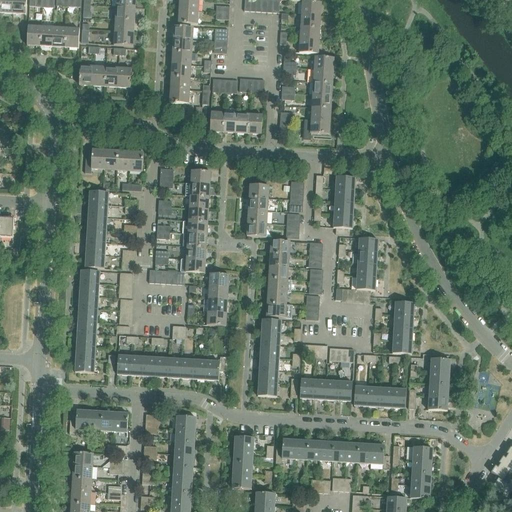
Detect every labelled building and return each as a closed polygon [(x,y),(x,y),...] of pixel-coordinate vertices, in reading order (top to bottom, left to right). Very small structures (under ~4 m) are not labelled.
[(0,0),(0,14),(13,15),(13,0),(0,0)] [(13,0),(13,15),(26,15),(26,0),(13,0)] [(116,0),(116,8),(135,9),(135,0),(116,0)] [(179,0),(179,12),(198,13),(199,0),(194,0),(179,0)] [(302,3),(302,16),(321,17),(321,4),(302,3)] [(116,8),(116,21),(135,22),(135,9),(116,8)] [(198,13),(179,12),(179,25),(198,26),(198,13)] [(302,16),(301,28),(320,30),(321,17),(302,16)] [(135,22),(116,21),(115,33),(134,34),(135,22)] [(27,46),(40,47),(41,28),(28,27),(27,46)] [(174,27),(174,40),(193,42),(193,29),(174,27)] [(54,29),(41,28),(40,47),(53,48),(54,29)] [(301,28),(300,41),(319,42),(320,30),(301,28)] [(66,29),(54,29),(53,48),(65,49),(65,48),(66,29)] [(66,29),(65,48),(78,49),(80,30),(66,29)] [(134,34),(115,33),(114,46),(133,47),(134,34)] [(174,40),(173,53),(192,54),(193,42),(174,40)] [(319,42),(300,41),(299,54),(318,55),(319,42)] [(191,67),(192,54),(173,53),(172,66),(191,67)] [(315,58),(314,71),(333,72),(334,59),(315,58)] [(190,79),(191,67),(172,66),(171,78),(190,79)] [(79,86),(92,87),(94,68),(80,67),(79,86)] [(92,87),(105,88),(106,69),(94,68),(92,87)] [(105,88),(118,88),(119,69),(106,69),(105,88)] [(119,69),(118,88),(131,89),(132,70),(119,69)] [(314,71),(314,84),(333,85),(333,72),(314,71)] [(190,91),(190,79),(171,78),(170,91),(190,91)] [(313,96),(332,97),(333,85),(314,84),(313,96)] [(189,105),(190,91),(170,91),(170,104),(189,105)] [(313,96),(312,109),(331,110),(332,97),(313,96)] [(312,109),(311,121),(330,123),(331,110),(312,109)] [(223,133),(224,114),(211,113),(210,133),(223,133)] [(237,115),(224,114),(223,133),(236,134),(237,115)] [(236,134),(248,135),(249,116),(237,115),(236,134)] [(249,116),(248,135),(261,136),(263,117),(249,116)] [(311,122),(304,121),(304,122),(305,122),(304,140),(310,141),(311,135),(330,136),(330,123),(311,121),(311,122)] [(91,170),(105,171),(106,151),(92,151),(92,161),(91,170)] [(105,171),(117,171),(118,152),(106,151),(105,171)] [(117,171),(130,172),(131,153),(118,152),(117,171)] [(131,153),(130,172),(143,173),(144,154),(131,153)] [(191,185),(210,186),(211,173),(192,172),(191,185)] [(337,178),(336,191),(355,192),(356,179),(337,178)] [(190,198),(209,199),(210,186),(191,185),(190,198)] [(250,186),(249,199),(268,200),(269,187),(250,186)] [(335,204),(354,205),(355,192),(336,191),(335,204)] [(90,193),(89,206),(108,207),(109,194),(90,193)] [(189,210),(209,211),(209,199),(190,198),(189,210)] [(249,199),(248,212),(268,213),(268,200),(249,199)] [(335,204),(334,216),(353,217),(354,205),(335,204)] [(107,219),(108,207),(89,206),(88,218),(107,219)] [(189,210),(189,223),(208,224),(209,211),(189,210)] [(248,212),(248,224),(267,225),(268,213),(248,212)] [(353,217),(334,216),(333,229),(336,229),(350,230),(353,231),(353,217)] [(0,233),(0,238),(13,239),(14,217),(1,217),(0,233)] [(107,219),(88,218),(88,231),(107,232),(107,219)] [(189,223),(188,235),(207,236),(208,224),(189,223)] [(267,225),(248,224),(247,237),(266,238),(267,225)] [(106,245),(107,232),(88,231),(87,243),(106,245)] [(188,235),(187,248),(206,249),(207,236),(188,235)] [(359,240),(359,253),(378,254),(379,241),(359,240)] [(289,256),(290,243),(271,242),(270,255),(289,256)] [(86,256),(105,257),(106,245),(87,243),(86,256)] [(187,248),(187,260),(206,262),(206,249),(187,248)] [(359,253),(358,266),(377,267),(378,254),(359,253)] [(270,255),(270,267),(289,268),(289,256),(270,255)] [(105,257),(86,256),(85,269),(104,270),(105,257)] [(206,262),(187,260),(186,274),(205,275),(206,262)] [(358,266),(357,278),(376,279),(377,267),(358,266)] [(270,267),(269,280),(288,281),(289,268),(270,267)] [(81,272),(80,285),(99,286),(100,273),(81,272)] [(210,275),(209,288),(228,289),(229,276),(210,275)] [(376,279),(357,278),(356,291),(360,291),(365,292),(367,292),(371,292),(376,292),(376,279)] [(269,280),(268,292),(287,294),(288,281),(269,280)] [(80,285),(80,298),(99,299),(99,286),(80,285)] [(209,288),(209,301),(228,302),(228,289),(209,288)] [(286,306),(287,294),(268,292),(267,305),(286,306)] [(80,298),(79,310),(98,311),(99,299),(80,298)] [(227,314),(228,302),(209,301),(208,313),(227,314)] [(396,304),(395,317),(414,318),(415,305),(396,304)] [(286,319),(286,306),(267,305),(266,318),(286,319)] [(79,310),(78,323),(97,324),(98,311),(79,310)] [(226,328),(227,314),(208,313),(207,326),(226,328)] [(414,318),(395,317),(394,329),(413,330),(414,318)] [(263,321),(262,334),(281,335),(282,322),(263,321)] [(97,324),(78,323),(77,335),(96,336),(97,324)] [(394,329),(393,342),(412,343),(413,330),(394,329)] [(262,334),(261,347),(280,348),(281,335),(262,334)] [(77,335),(77,348),(96,349),(96,336),(77,335)] [(412,343),(393,342),(393,355),(412,356),(412,343)] [(261,347),(260,359),(279,360),(280,348),(261,347)] [(77,348),(76,360),(95,362),(96,349),(77,348)] [(117,376),(130,377),(131,358),(118,357),(117,376)] [(144,359),(131,358),(130,377),(143,378),(144,359)] [(156,359),(144,359),(143,378),(155,378),(156,359)] [(168,379),(169,360),(156,359),(155,378),(168,379)] [(259,372),(279,373),(279,360),(260,359),(259,372)] [(95,362),(76,360),(75,374),(94,375),(95,362)] [(180,380),(182,361),(169,360),(168,379),(180,380)] [(450,361),(431,360),(431,373),(450,374),(450,361)] [(180,380),(193,381),(194,362),(182,361),(180,380)] [(193,381),(206,381),(207,362),(194,362),(193,381)] [(207,362),(206,381),(219,382),(219,372),(220,363),(207,362)] [(259,372),(259,384),(278,385),(279,373),(259,372)] [(431,373),(430,386),(449,387),(450,374),(431,373)] [(300,400),(313,401),(314,382),(301,381),(300,400)] [(326,401),(327,382),(314,382),(313,401),(326,401)] [(339,383),(327,382),(326,401),(338,402),(339,383)] [(339,383),(338,402),(351,403),(352,384),(339,383)] [(259,384),(258,397),(277,398),(278,385),(259,384)] [(430,386),(429,398),(448,399),(449,387),(430,386)] [(354,407),(367,408),(368,389),(355,388),(354,407)] [(367,408),(380,409),(381,390),(368,389),(367,408)] [(380,409),(392,409),(394,390),(381,390),(380,409)] [(394,390),(392,409),(405,410),(407,391),(394,390)] [(448,399),(429,398),(428,411),(448,412),(448,399)] [(76,431),(89,432),(90,413),(77,412),(76,422),(76,431)] [(89,432),(101,432),(103,413),(90,413),(89,432)] [(101,432),(114,433),(115,414),(103,413),(101,432)] [(115,414),(114,433),(127,434),(128,415),(115,414)] [(177,418),(176,431),(195,432),(196,419),(177,418)] [(176,431),(176,443),(195,444),(195,432),(176,431)] [(235,438),(234,451),(253,452),(254,439),(235,438)] [(295,461),(296,442),(283,441),(282,451),(282,460),(295,461)] [(295,461),(308,462),(309,442),(296,442),(295,461)] [(308,462),(320,462),(321,443),(309,442),(308,462)] [(195,444),(176,443),(175,456),(194,457),(195,444)] [(320,462),(333,463),(334,444),(321,443),(320,462)] [(345,464),(346,445),(334,444),(333,463),(345,464)] [(359,446),(346,445),(345,464),(358,465),(359,446)] [(358,465),(370,465),(372,446),(359,446),(358,465)] [(372,446),(370,465),(384,466),(384,457),(385,447),(372,446)] [(511,500),(511,446),(492,477),(493,477),(491,480),(497,484),(494,490),(499,493),(498,495),(509,506),(511,500)] [(414,449),(413,462),(432,463),(433,450),(414,449)] [(234,451),(234,464),(253,465),(253,452),(234,451)] [(74,454),(74,467),(93,468),(93,455),(74,454)] [(175,456),(174,469),(193,470),(194,457),(175,456)] [(413,462),(412,474),(431,475),(432,463),(413,462)] [(234,464),(233,476),(252,477),(253,465),(234,464)] [(74,467),(73,479),(92,481),(93,468),(74,467)] [(174,469),(173,481),(192,482),(193,470),(174,469)] [(412,487),(431,488),(431,475),(412,474),(412,487)] [(252,477),(233,476),(232,489),(251,490),(252,477)] [(73,479),(72,492),(91,493),(92,481),(73,479)] [(173,481),(173,494),(192,495),(192,482),(173,481)] [(431,488),(412,487),(411,500),(430,501),(431,488)] [(72,492),(71,505),(90,506),(91,493),(72,492)] [(173,494),(172,506),(191,507),(192,495),(173,494)] [(256,494),(256,507),(275,508),(275,495),(256,494)] [(388,499),(387,511),(392,511),(406,511),(407,500),(388,499)]
